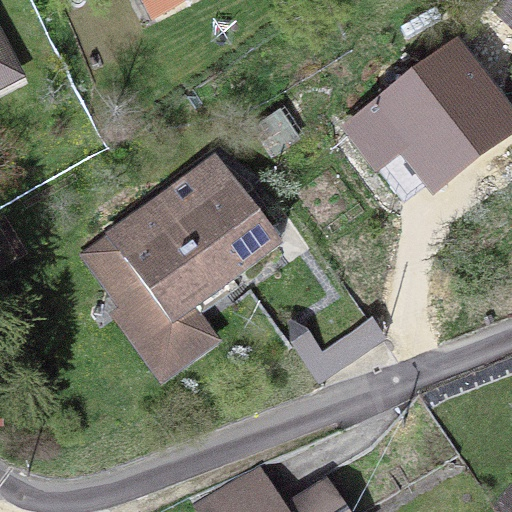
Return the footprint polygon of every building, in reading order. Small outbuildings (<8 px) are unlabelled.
[(146,0),(151,8),(166,0),(146,0)] [(511,0),(508,0),(496,13),(511,28),(511,0)] [(0,51),(0,83),(13,77),(0,51)] [(398,196),(464,148),(470,156),(505,130),(453,59),(352,134),(398,196)] [(216,160),(108,238),(148,295),(116,317),(161,380),(214,343),(191,311),(279,248),(216,160)] [(336,274),(286,308),(320,358),(369,324),(336,274)] [(289,511),(274,490),(259,501),(242,476),(195,507),(197,511),(347,511),(329,487),(291,511),(289,511)]
